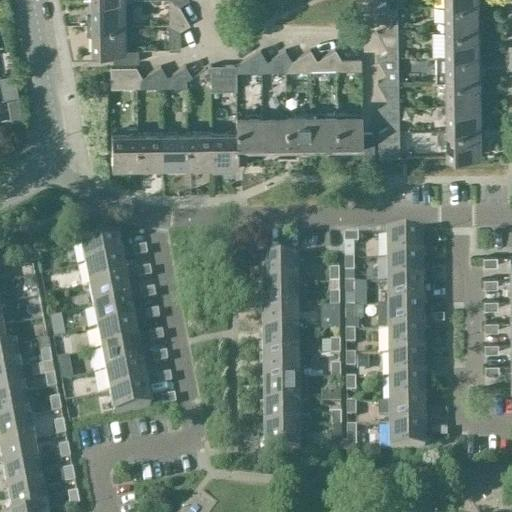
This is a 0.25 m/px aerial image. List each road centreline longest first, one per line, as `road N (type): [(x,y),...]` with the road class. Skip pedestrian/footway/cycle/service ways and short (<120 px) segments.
road 1 (residential): [(46,163),(116,208),(157,221),(459,215)]
road 2 (unknown): [(157,221),(185,426),(110,455),(96,511)]
road 3 (residential): [(511,424),(458,425),(459,215)]
road 4 (residential): [(23,0),(46,163)]
